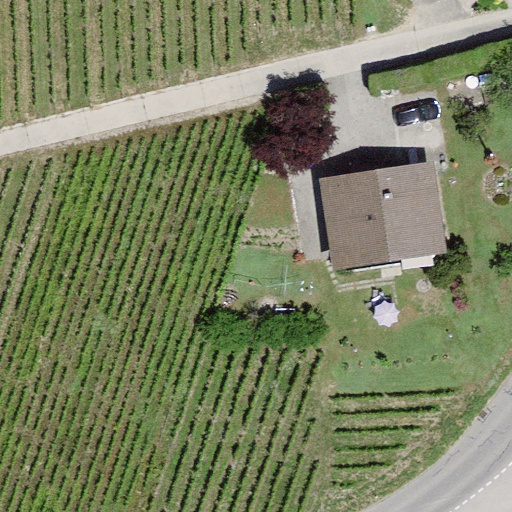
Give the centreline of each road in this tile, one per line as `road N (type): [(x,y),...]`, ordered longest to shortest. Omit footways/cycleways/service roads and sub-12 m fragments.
road 1 (track): [(0,144),(511,25)]
road 2 (tertiary): [(410,511),(444,492),(511,418)]
